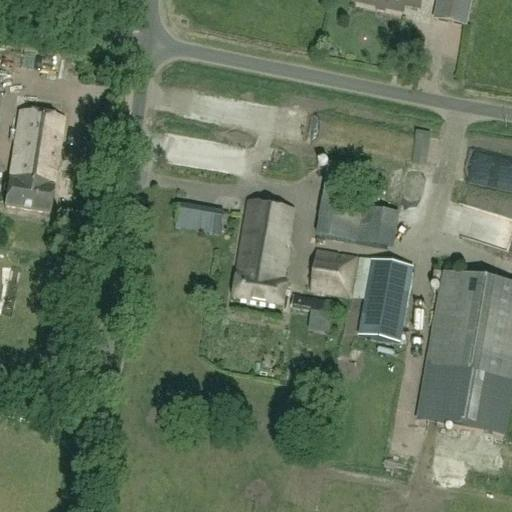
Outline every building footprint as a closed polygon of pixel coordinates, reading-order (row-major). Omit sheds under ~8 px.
[(355,0),(355,4),(404,13),(405,7),(421,10),(422,0),(355,0)] [(465,27),(470,0),(438,0),(434,20),(465,27)] [(48,215),(63,121),(19,114),(5,208),(48,215)] [(476,184),(484,154),(476,151),(467,182),(476,184)] [(375,205),(377,195),(363,193),(362,203),(375,205)] [(284,309),(287,286),(282,285),(287,253),(286,253),(292,211),(248,204),(233,301),(284,309)] [(212,236),(215,212),(180,206),(176,230),(212,236)] [(382,207),(379,240),(396,242),(400,209),(382,207)] [(511,246),(511,218),(469,213),(465,241),(511,246)] [(400,343),(411,270),(317,255),(311,293),(366,302),(361,337),(400,343)] [(4,269),(0,286),(0,306),(2,307),(11,271),(4,269)] [(511,405),(511,285),(443,275),(420,421),(507,435),(511,405)] [(330,323),(333,305),(294,298),(292,312),(310,314),(310,318),(330,323)]
